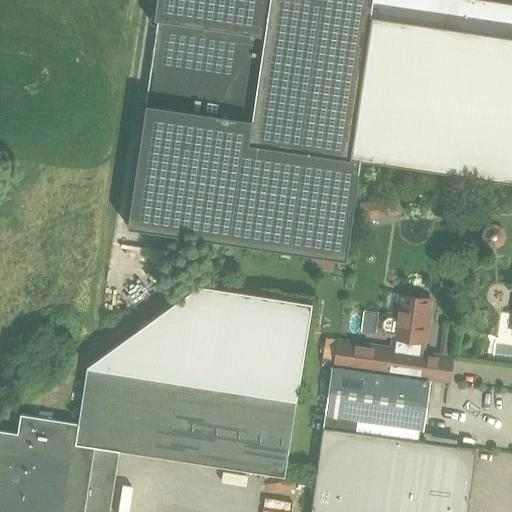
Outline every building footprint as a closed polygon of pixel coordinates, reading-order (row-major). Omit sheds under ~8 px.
[(413,0),(156,0),(153,19),(157,20),(145,103),(127,226),(345,259),(360,158),(511,180),(511,3),(486,0),(438,0),(438,4),(413,0)] [(0,511),(108,511),(118,451),(284,477),(312,302),(198,284),(87,365),(87,366),(78,423),(20,414),(17,432),(0,429),(0,511)] [(392,348),(406,350),(422,353),(424,343),(430,298),(400,294),(397,313),(388,312),(381,317),(380,326),(385,333),(394,334),(392,348)] [(364,344),(338,341),(335,364),(449,380),(452,357),(422,353),(406,350),(392,348),(364,344)] [(357,420),(422,429),(428,380),(331,367),(323,427),(346,430),(356,419),(356,420),(357,420)] [(346,430),(323,427),(310,511),(466,511),(476,449),(346,430)]
